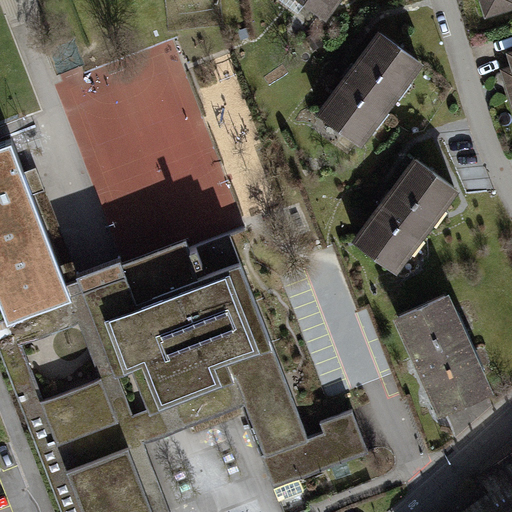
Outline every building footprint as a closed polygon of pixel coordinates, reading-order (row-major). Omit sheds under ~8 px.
[(336,0),(284,0),(320,24),(336,0)] [(511,0),(478,0),(482,14),(511,6),(511,0)] [(374,35),(311,122),(357,155),(420,68),(374,35)] [(511,54),(500,59),(511,100),(511,54)] [(454,190),(406,156),(348,238),(396,272),(454,190)] [(23,170),(0,178),(0,301),(7,321),(71,297),(23,170)] [(264,453),(308,436),(230,234),(246,228),(245,225),(190,247),(186,236),(122,260),(120,255),(77,272),(115,373),(132,366),(150,411),(174,401),(184,428),(246,405),(264,453)] [(485,395),(440,298),(395,319),(440,416),(485,395)] [(165,511),(109,372),(39,400),(84,511),(165,511)] [(308,436),(264,453),(267,461),(264,462),(278,500),(304,490),(299,477),(365,452),(348,410),(320,421),(324,430),(308,436)] [(511,511),(511,477),(464,511),(511,511)]
